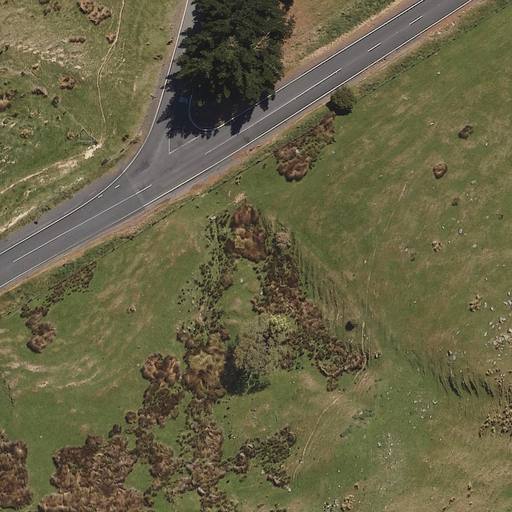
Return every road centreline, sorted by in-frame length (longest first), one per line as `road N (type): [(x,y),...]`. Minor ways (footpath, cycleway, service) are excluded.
road 1 (tertiary): [(449,0),(179,169)]
road 2 (tertiary): [(179,169),(0,269)]
road 3 (tertiary): [(203,0),(169,131),(179,169)]
